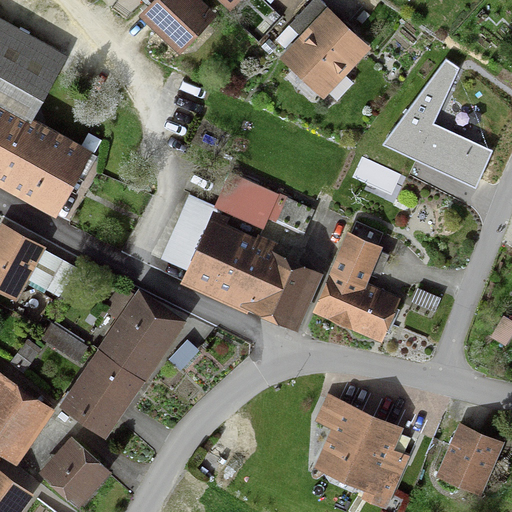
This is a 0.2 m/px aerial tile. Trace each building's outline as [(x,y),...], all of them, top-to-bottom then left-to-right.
[(160,0),(147,14),(180,45),(208,15),(192,0),(160,0)] [(312,27),(301,16),(291,25),(303,36),(312,27)] [(360,47),(329,17),(291,57),(322,87),(360,47)] [(0,106),(32,123),(69,56),(0,18),(0,106)] [(376,143),(475,188),(497,146),(435,120),(465,63),(444,51),(376,143)] [(0,106),(0,187),(56,219),(93,153),(32,123),(0,106)] [(252,299),(252,300),(293,319),(312,275),(272,257),(274,252),(256,244),(267,218),(302,233),(313,209),(231,172),(216,206),(221,209),(193,273),(252,299)] [(383,232),(356,221),(318,308),(380,334),(396,300),(360,285),(367,267),(380,273),(388,254),(376,249),(383,232)] [(1,223),(0,224),(0,294),(16,302),(47,248),(1,223)] [(102,350),(141,376),(177,323),(122,287),(107,309),(123,320),(102,350)] [(503,343),(511,328),(511,321),(504,316),(492,336),(503,343)] [(85,346),(52,324),(44,336),(78,358),(85,346)] [(181,361),(203,343),(190,328),(169,347),(181,361)] [(25,345),(12,361),(23,369),(35,353),(25,345)] [(102,433),(141,376),(102,350),(64,406),(102,433)] [(0,449),(7,454),(39,407),(0,380),(0,449)] [(402,458),(386,450),(396,429),(330,400),(322,418),(338,425),(321,463),(371,485),(366,497),(381,504),(402,458)] [(459,428),(441,470),(480,488),(499,445),(459,428)] [(104,466),(73,438),(45,469),(50,473),(47,476),(73,500),(104,466)] [(0,472),(0,511),(13,511),(27,493),(0,472)]
